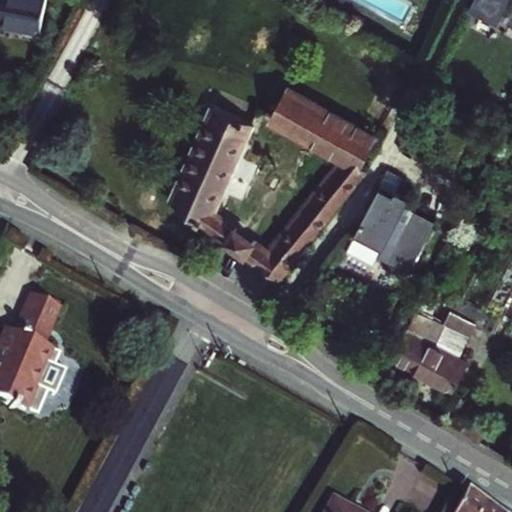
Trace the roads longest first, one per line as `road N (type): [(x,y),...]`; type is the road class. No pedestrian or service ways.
road 1 (tertiary): [(0,192),(511,490)]
road 2 (unknown): [(274,345),(387,152),(462,0)]
